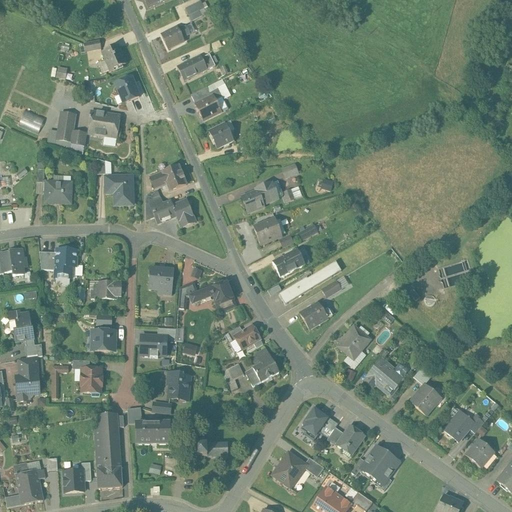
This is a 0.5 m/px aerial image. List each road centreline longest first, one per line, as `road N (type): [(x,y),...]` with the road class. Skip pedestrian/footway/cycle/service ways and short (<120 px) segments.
road 1 (unclassified): [(125,0),(242,276)]
road 2 (residential): [(504,511),(333,385),(302,387)]
road 3 (residential): [(126,404),(135,239)]
road 4 (residential): [(302,387),(224,511)]
road 5 (residential): [(135,239),(109,229),(0,236)]
road 6 (unclassified): [(395,278),(302,366)]
